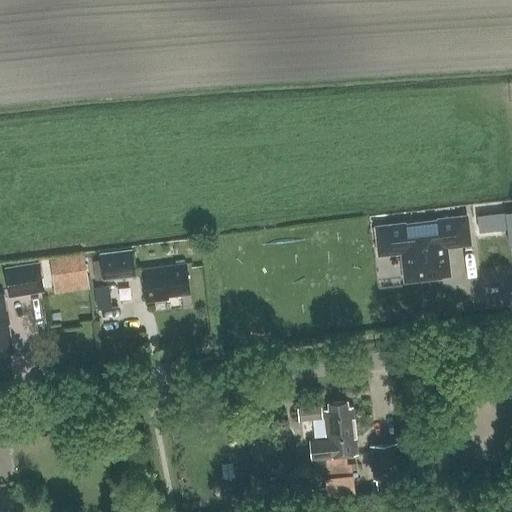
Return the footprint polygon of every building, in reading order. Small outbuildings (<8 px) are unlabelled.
[(469,244),(466,216),(439,220),(440,231),(403,235),(401,224),(376,227),(379,252),(403,250),(404,266),(403,266),(404,279),(421,278),(420,276),(448,273),(445,247),(469,244)] [(93,262),(95,281),(136,276),(132,250),(99,254),(100,261),(93,262)] [(84,256),(49,261),(52,284),(87,279),(84,256)] [(39,262),(3,268),(8,296),(44,290),(39,262)] [(146,302),(168,299),(168,297),(190,294),(186,265),(142,270),(146,302)] [(119,307),(117,285),(96,288),(99,309),(119,307)] [(0,347),(12,345),(4,295),(0,295),(0,347)] [(60,313),(51,314),(52,322),(61,321),(60,313)] [(308,482),(350,478),(349,463),(345,464),(344,457),(358,456),(353,407),(348,408),(347,402),(328,404),(329,410),(324,411),(327,439),(308,440),(311,467),(307,467),(308,482)] [(371,478),(397,476),(400,475),(396,441),(368,444),(371,478)]
